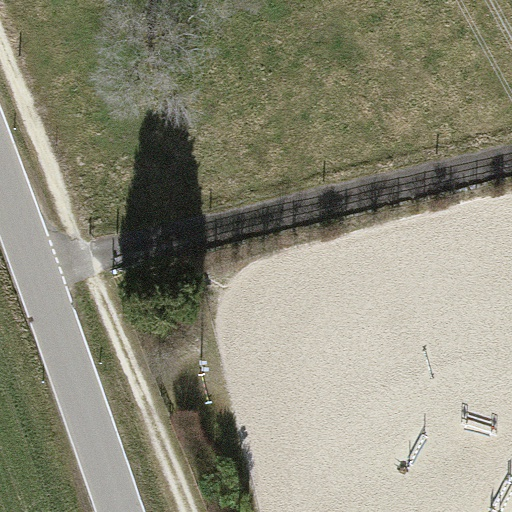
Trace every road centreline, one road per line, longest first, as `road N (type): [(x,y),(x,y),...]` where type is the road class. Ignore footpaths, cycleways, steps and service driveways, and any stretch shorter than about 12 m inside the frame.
road 1 (track): [(37,266),(511,170)]
road 2 (unclassified): [(0,172),(121,511)]
